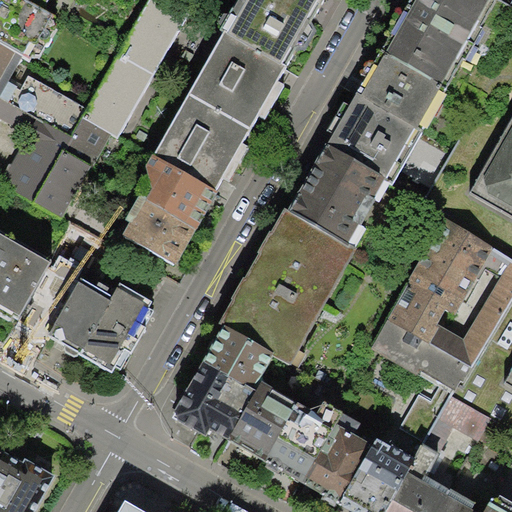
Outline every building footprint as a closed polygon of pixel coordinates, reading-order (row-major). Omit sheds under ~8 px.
[(36,14),(10,0),(0,0),(0,48),(12,55),(27,64),(51,23),(36,14)] [(43,0),(10,0),(36,14),(43,0)] [(161,61),(186,17),(157,0),(150,0),(117,59),(151,79),(161,61)] [(237,0),(218,35),(222,37),(283,72),(293,54),(295,55),(296,54),(302,54),(304,51),(312,36),(309,31),(309,30),(308,29),(318,11),(298,0),(237,0)] [(298,0),(318,11),(324,0),(298,0)] [(511,12),(508,10),(490,0),(410,0),(394,29),(378,56),(444,93),(475,111),(418,208),(443,224),(511,266),(511,297),(468,370),(460,384),(457,383),(448,399),(487,421),(511,435),(511,12)] [(283,72),(222,37),(186,99),(248,134),(256,121),(283,72)] [(0,76),(12,55),(0,48),(0,103),(36,124),(45,129),(69,143),(81,121),(85,114),(26,81),(18,95),(0,84),(0,76)] [(444,93),(378,56),(361,86),(354,99),(420,136),(420,135),(444,93)] [(117,59),(85,114),(81,121),(108,136),(116,141),(127,121),(151,79),(117,59)] [(248,134),(186,99),(151,161),(212,196),(228,169),(248,134)] [(420,136),(354,99),(336,129),(324,150),(376,180),(381,183),(380,184),(389,190),(420,136)] [(0,120),(28,137),(36,124),(0,103),(0,120)] [(69,143),(62,156),(86,170),(88,171),(108,136),(81,121),(69,143)] [(62,156),(69,143),(45,129),(21,172),(15,169),(8,169),(0,182),(0,186),(33,206),(62,156)] [(298,199),(297,198),(287,216),(339,245),(351,224),(358,227),(370,205),(364,201),(376,180),(324,150),(315,168),(316,169),(302,193),(298,199)] [(33,206),(58,220),(86,170),(62,156),(33,206)] [(212,196),(151,161),(145,172),(147,179),(140,181),(142,188),(138,195),(138,200),(146,205),(192,231),(197,222),(212,196)] [(192,231),(146,205),(133,228),(130,226),(122,239),(171,267),(177,258),(192,231)] [(257,257),(262,260),(247,286),(242,283),(233,298),(230,303),(236,306),(221,330),(222,331),(270,358),(287,367),(352,253),(339,245),(287,216),(273,240),(268,237),(257,257)] [(408,283),(407,284),(408,285),(387,323),(468,370),(511,297),(511,266),(443,224),(409,284),(408,283)] [(70,226),(57,249),(89,267),(102,244),(70,226)] [(39,280),(48,264),(0,236),(0,313),(15,323),(15,322),(39,280)] [(159,278),(133,263),(111,302),(78,358),(110,376),(120,357),(122,354),(129,357),(143,332),(137,328),(149,306),(143,303),(159,278)] [(47,340),(71,298),(39,280),(15,322),(22,326),(47,340)] [(78,358),(111,302),(79,284),(71,298),(47,340),(54,344),(63,349),(61,351),(63,355),(72,360),(75,359),(76,357),(78,358)] [(442,392),(432,409),(417,400),(400,430),(415,439),(411,446),(419,451),(448,399),(457,383),(460,384),(468,370),(387,323),(371,351),(442,392)] [(270,358),(222,331),(208,355),(202,366),(254,396),(254,394),(259,386),(258,379),(270,358)] [(227,443),(254,396),(202,366),(174,414),(175,419),(176,424),(203,438),(207,431),(227,443)] [(266,394),(263,399),(254,394),(254,396),(227,443),(238,449),(262,463),(290,413),(293,409),(266,394)] [(411,464),(383,511),(435,511),(442,500),(418,486),(451,430),(475,443),(487,421),(448,399),(419,451),(411,464)] [(303,420),(290,413),(262,463),(263,464),(275,471),(300,485),(338,418),(322,408),(315,420),(306,414),(303,420)] [(338,418),(300,485),(306,488),(321,497),(318,503),(331,511),(335,505),(338,507),(367,457),(354,450),(358,444),(349,439),(355,428),(338,418)] [(383,511),(411,464),(375,443),(367,457),(338,507),(345,510),(347,511),(383,511)] [(2,458),(0,460),(0,511),(32,511),(39,501),(38,500),(49,480),(43,476),(45,472),(32,465),(30,469),(23,465),(21,469),(14,465),(2,458)] [(435,511),(463,511),(442,500),(435,511)] [(510,511),(491,501),(484,511),(510,511)]
